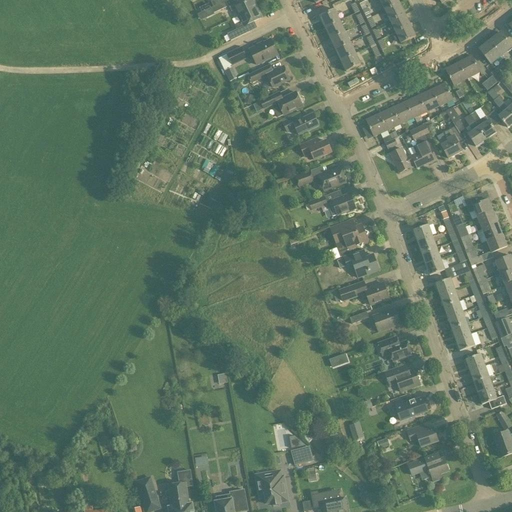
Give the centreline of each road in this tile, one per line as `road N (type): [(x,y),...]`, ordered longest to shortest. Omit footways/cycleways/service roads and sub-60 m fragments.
road 1 (residential): [(385,216),(488,505)]
road 2 (residential): [(385,216),(494,161)]
road 3 (residential): [(337,105),(385,216)]
